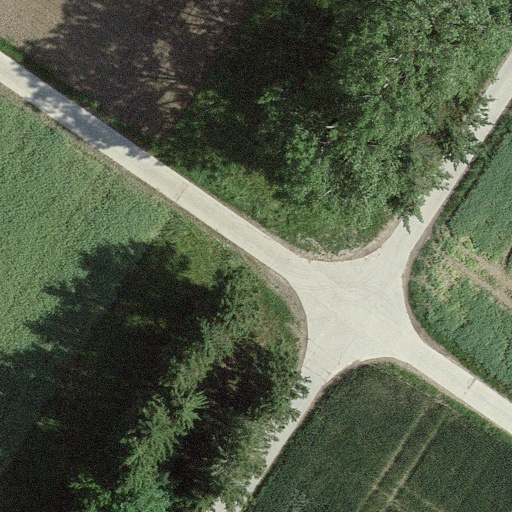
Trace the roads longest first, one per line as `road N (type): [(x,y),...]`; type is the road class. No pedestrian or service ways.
road 1 (track): [(0,60),(511,412)]
road 2 (track): [(511,92),(232,511)]
